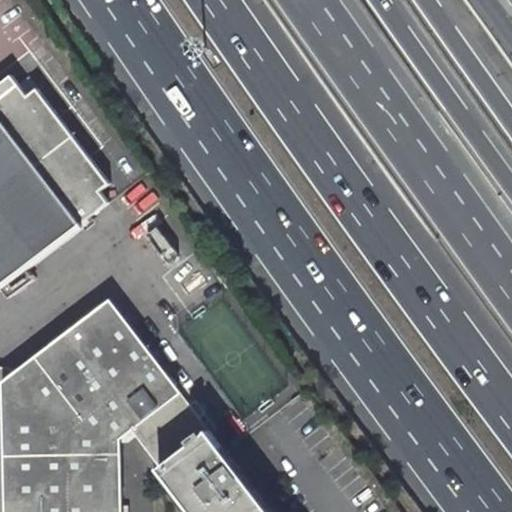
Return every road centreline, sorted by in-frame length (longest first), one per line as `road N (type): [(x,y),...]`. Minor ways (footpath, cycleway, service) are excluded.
road 1 (trunk): [(125,0),(287,232),(501,511)]
road 2 (trunk): [(511,417),(214,0)]
road 3 (trunk): [(511,285),(313,0)]
road 4 (trunk): [(511,174),(385,0)]
road 5 (trunk): [(511,118),(426,0)]
